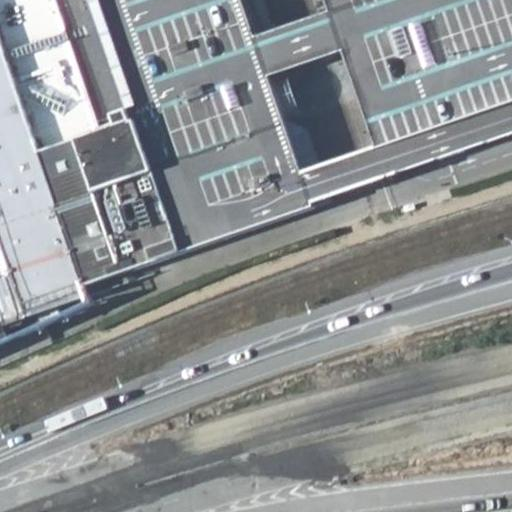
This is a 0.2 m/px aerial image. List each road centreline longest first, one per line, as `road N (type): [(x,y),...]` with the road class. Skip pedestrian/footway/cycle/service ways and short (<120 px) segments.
road 1 (primary): [(511,279),(375,318),(0,465)]
road 2 (unknown): [(288,154),(307,212),(211,242),(198,231),(184,193)]
road 3 (primary): [(370,511),(511,492)]
